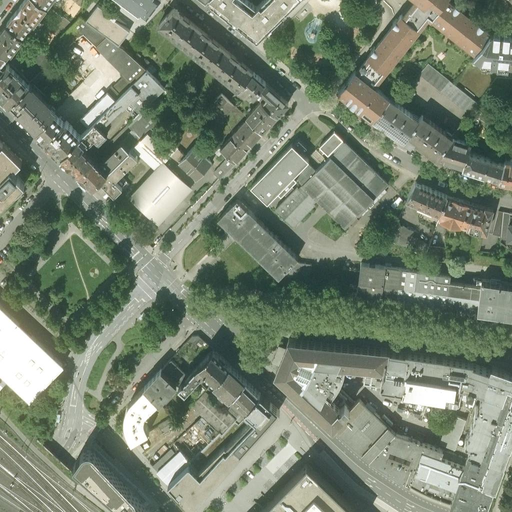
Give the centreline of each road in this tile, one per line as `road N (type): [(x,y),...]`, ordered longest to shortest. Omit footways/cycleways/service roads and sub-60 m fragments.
road 1 (unclassified): [(210,326),(239,313),(511,345)]
road 2 (tertiary): [(210,326),(364,477),(424,511)]
road 3 (residential): [(306,105),(324,105),(440,177),(511,197)]
road 4 (residential): [(306,105),(156,273)]
road 5 (tertiary): [(71,417),(82,365),(156,273)]
road 6 (residential): [(306,105),(186,0)]
road 7 (unclassified): [(71,417),(100,432),(172,511)]
road 8 (tertiary): [(59,177),(156,273)]
